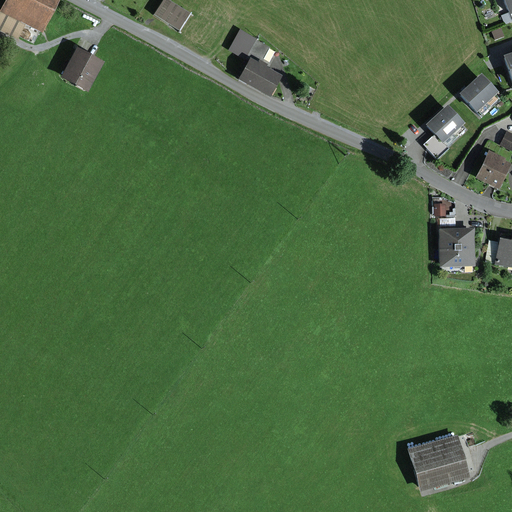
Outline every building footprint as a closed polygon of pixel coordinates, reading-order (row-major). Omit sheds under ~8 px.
[(7,0),(1,13),(39,32),(55,0),(7,0)] [(178,32),(189,15),(166,0),(162,0),(153,15),(178,32)] [(178,32),(177,33),(207,52),(223,28),(201,14),(198,19),(190,13),(189,15),(178,32)] [(500,30),(492,33),(494,40),(502,37),(500,30)] [(248,54),(261,61),(269,48),(256,40),(248,54)] [(98,64),(77,52),(63,77),(85,89),(94,71),(98,64)] [(267,95),(277,77),(262,69),(263,66),(261,64),(258,63),(257,66),(250,62),(239,80),(267,95)] [(465,91),(459,96),(479,117),(498,99),(479,78),(465,91)] [(435,119),(426,127),(437,139),(445,147),(464,130),(445,109),(435,119)] [(511,135),(506,133),(500,146),(511,151),(511,150),(511,135)] [(447,149),(445,147),(437,139),(425,149),(435,160),(447,149)] [(488,154),(476,178),(496,187),(506,166),(500,163),(501,161),(501,160),(488,154)] [(434,206),(434,216),(444,216),(444,206),(434,206)] [(440,233),(441,273),(472,272),(471,248),(470,232),(440,233)] [(495,265),(508,267),(508,263),(511,263),(511,239),(499,238),(495,265)] [(454,437),(408,451),(419,488),(465,474),(454,437)]
